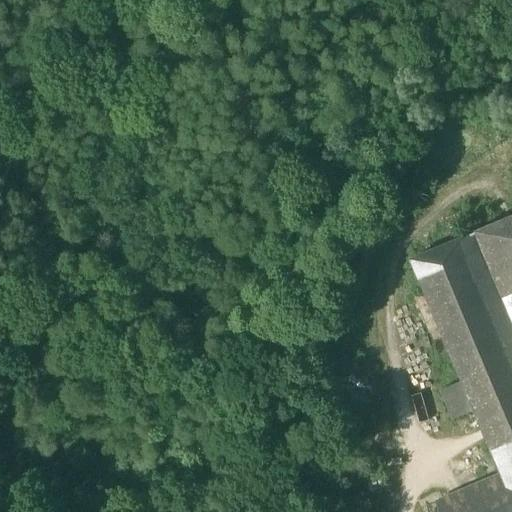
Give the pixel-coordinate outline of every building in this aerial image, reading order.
[(402,178),(351,240),(377,251),(423,195),(402,178)] [(511,511),(511,218),(412,260),(463,382),(442,390),(454,419),(475,411),(502,475),(511,500),(511,511)] [(344,336),(377,251),(351,240),(319,325),(344,336)] [(323,433),(352,511),(381,511),(348,424),(323,433)] [(511,511),(511,500),(502,475),(437,503),(440,511),(511,511)]
